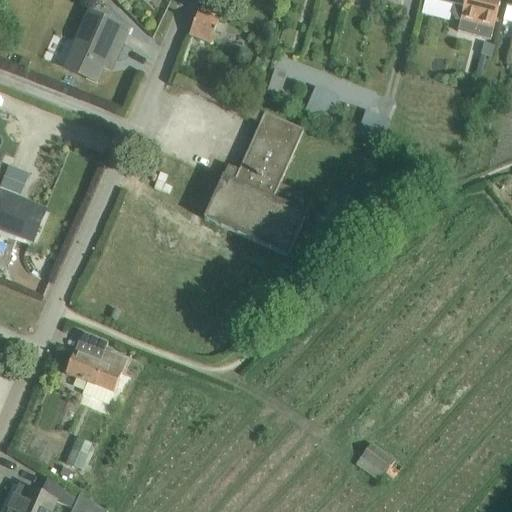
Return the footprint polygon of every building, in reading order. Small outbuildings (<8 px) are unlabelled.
[(455,21),(460,0),(426,0),(453,6),(450,15),(454,21),(455,21)] [(460,0),(455,21),(459,22),(456,33),(489,41),(499,0),(460,0)] [(511,0),(508,0),(503,22),(511,23),(511,41),(508,56),(511,57),(511,0)] [(198,11),(189,36),(209,44),(219,20),(198,11)] [(89,13),(64,69),(95,83),(107,57),(114,60),(128,31),(89,13)] [(484,45),(481,55),(491,58),(494,47),(484,45)] [(21,62),(17,73),(25,76),(29,65),(21,62)] [(286,75),(274,71),(265,96),(278,100),(286,75)] [(338,100),(314,90),(305,113),(328,123),(338,100)] [(264,115),(245,107),(241,116),(260,124),(239,172),(227,166),(203,220),(287,257),(306,215),(305,214),(312,200),(279,185),(303,132),(264,114),(264,115)] [(389,122),(365,113),(356,138),(380,147),(389,122)] [(395,125),(387,144),(396,148),(404,128),(395,125)] [(0,231),(32,244),(33,241),(45,212),(0,193),(0,231)] [(83,334),(79,341),(105,352),(108,344),(83,334)] [(100,364),(74,354),(65,375),(87,384),(83,395),(109,405),(113,395),(127,361),(105,352),(100,364)] [(65,465),(80,472),(91,445),(76,439),(65,465)] [(355,467),(380,484),(385,477),(392,481),(396,475),(390,471),(395,464),(369,446),(355,467)] [(48,479),(40,495),(28,489),(23,500),(14,496),(7,511),(104,511),(79,496),(78,500),(76,498),(48,479)]
